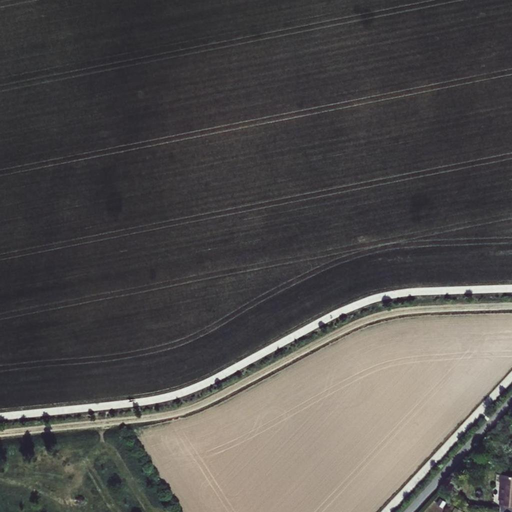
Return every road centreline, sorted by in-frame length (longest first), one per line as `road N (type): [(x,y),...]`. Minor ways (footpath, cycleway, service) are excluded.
road 1 (track): [(511,306),(371,318),(164,416),(0,433)]
road 2 (track): [(499,421),(415,511)]
